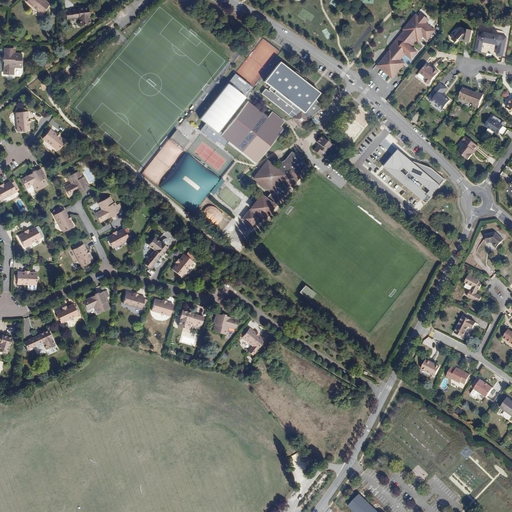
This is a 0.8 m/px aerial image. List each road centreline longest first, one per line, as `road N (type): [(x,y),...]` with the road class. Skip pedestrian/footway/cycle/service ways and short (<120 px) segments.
road 1 (tertiary): [(225,0),(343,72),(470,193)]
road 2 (track): [(343,184),(430,262),(375,336),(317,295)]
road 3 (residential): [(111,273),(208,300),(228,292),(353,378)]
road 4 (tertiary): [(314,511),(344,472),(417,326)]
road 5 (tertiary): [(417,326),(473,211)]
